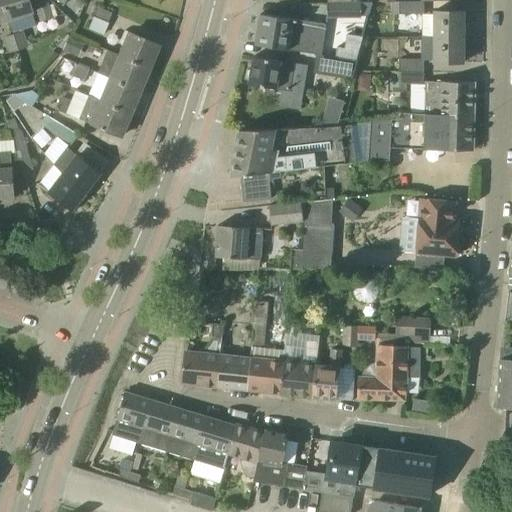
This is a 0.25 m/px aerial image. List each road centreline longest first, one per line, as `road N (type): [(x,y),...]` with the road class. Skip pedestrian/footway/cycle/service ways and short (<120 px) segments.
road 1 (residential): [(476,441),(506,0)]
road 2 (tertiary): [(92,338),(157,190),(215,0)]
road 3 (residential): [(476,441),(169,392)]
road 4 (tertiary): [(27,511),(92,338)]
